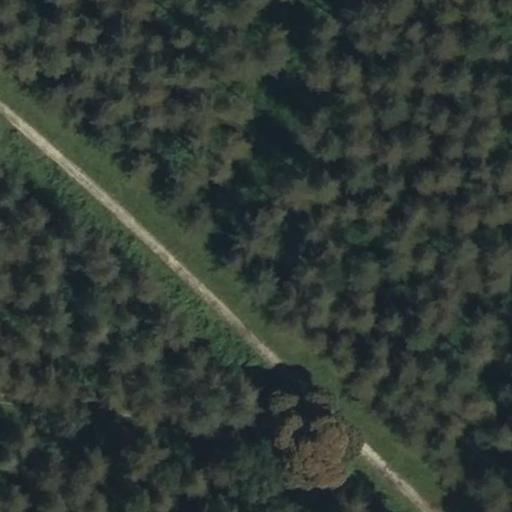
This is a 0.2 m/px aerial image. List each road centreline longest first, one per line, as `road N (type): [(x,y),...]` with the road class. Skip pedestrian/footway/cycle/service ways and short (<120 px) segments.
road 1 (track): [(0,141),(368,451),(423,511)]
road 2 (track): [(368,451),(0,407)]
